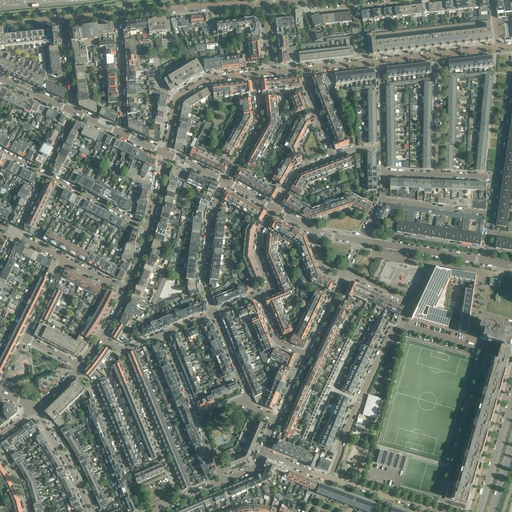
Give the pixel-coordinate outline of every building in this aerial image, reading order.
[(479,0),(480,8),(480,9),(489,8),(489,3),(488,3),(488,0),(479,0)] [(503,0),(495,0),(498,18),(506,17),(505,12),(503,0)] [(511,0),(503,0),(505,12),(511,11),(511,0)] [(295,11),(296,20),(296,24),(299,24),(298,22),(303,21),(303,19),(303,15),(302,15),(302,10),(301,10),(300,9),(298,9),(298,11),(297,11),(295,11)] [(208,14),(203,15),(203,23),(204,27),(211,26),(211,22),(210,15),(208,16),(208,14)] [(315,16),(311,18),(315,29),(322,26),(322,24),(319,17),(318,15),(317,15),(316,15),(315,15),(315,16)] [(322,16),(319,17),(322,24),(323,24),(323,25),(329,24),(328,15),(327,16),(326,15),(325,15),(324,16),(322,16)] [(194,16),(190,17),(191,20),(186,21),(189,28),(195,27),(194,16)] [(184,17),(179,18),(182,27),(183,27),(184,33),(189,31),(187,27),(184,17)] [(152,20),(148,20),(149,29),(149,34),(149,35),(152,35),(152,34),(159,33),(159,34),(160,34),(165,34),(165,33),(165,32),(169,32),(170,32),(169,22),(166,22),(165,18),(156,19),(152,19),(152,20)] [(174,18),(171,19),(170,19),(173,28),(174,32),(177,31),(178,34),(180,33),(174,18)] [(174,18),(180,33),(180,34),(182,33),(180,28),(182,27),(179,18),(174,18)] [(244,21),(245,29),(246,41),(248,41),(259,39),(259,34),(257,22),(254,22),(253,19),(244,20),(244,21)] [(244,21),(230,22),(231,31),(236,30),(236,33),(237,37),(241,36),(241,33),(241,30),(245,29),(244,21)] [(432,48),(435,48),(492,41),(491,32),(491,30),(490,21),(366,35),(364,35),(365,37),(365,41),(368,41),(369,49),(369,51),(370,55),(432,48)] [(216,23),(216,24),(217,32),(222,32),(223,41),(225,41),(225,38),(227,38),(227,34),(227,31),(231,31),(230,22),(216,23)] [(70,38),(69,38),(70,42),(71,41),(71,42),(71,43),(72,49),(71,49),(71,52),(72,52),(73,56),(72,57),(72,61),(73,61),(74,66),(84,64),(87,64),(86,50),(79,51),(79,49),(78,44),(75,43),(75,41),(78,41),(81,41),(80,41),(88,40),(94,40),(94,39),(98,38),(97,36),(114,34),(113,25),(111,24),(109,24),(109,23),(106,23),(106,25),(99,25),(99,24),(96,24),(96,26),(91,26),(91,25),(88,25),(88,27),(78,28),(77,26),(75,26),(75,28),(69,29),(70,38)] [(0,58),(1,58),(0,52),(0,49),(5,49),(6,53),(38,49),(38,48),(53,46),(61,46),(61,39),(60,29),(52,30),(52,31),(4,36),(3,31),(0,31),(0,58)] [(317,33),(312,35),(314,42),(326,38),(324,33),(318,35),(317,33)] [(135,39),(124,40),(125,52),(136,51),(140,50),(146,50),(146,44),(140,45),(139,41),(139,39),(135,39)] [(248,41),(249,55),(248,55),(248,58),(261,57),(261,53),(260,50),(259,42),(259,39),(248,41)] [(49,47),(50,58),(59,57),(57,47),(55,47),(49,47)] [(195,47),(189,49),(192,56),(198,55),(195,47)] [(184,58),(191,56),(189,50),(182,52),(184,58)] [(284,51),(279,52),(280,64),(291,63),(287,54),(287,53),(284,54),(284,51)] [(5,60),(0,60),(0,69),(46,91),(43,65),(39,64),(34,62),(34,63),(29,60),(29,61),(24,59),(23,59),(18,57),(18,58),(13,56),(8,54),(5,60)] [(236,54),(237,57),(238,68),(238,67),(245,66),(245,63),(246,63),(245,62),(245,56),(240,56),(240,54),(236,54)] [(261,61),(261,57),(248,58),(248,55),(247,55),(244,55),(245,56),(245,62),(246,63),(261,61)] [(204,62),(205,71),(206,72),(207,72),(208,71),(218,70),(219,70),(221,70),(222,70),(221,59),(220,59),(220,56),(209,57),(209,61),(205,61),(204,62)] [(59,57),(50,58),(51,68),(60,67),(59,57)] [(221,59),(222,70),(224,70),(224,69),(235,68),(236,69),(237,68),(238,68),(237,57),(220,59),(221,59)] [(197,60),(186,67),(193,79),(199,75),(204,72),(197,60)] [(84,64),(74,66),(75,75),(85,74),(84,64)] [(60,67),(51,68),(52,72),(52,73),(54,72),(54,75),(57,74),(57,77),(62,76),(61,67),(60,67)] [(186,67),(175,73),(182,85),(193,79),(186,67)] [(175,73),(164,80),(171,92),(182,85),(175,73)] [(85,74),(75,75),(76,85),(86,84),(85,74)] [(317,95),(318,95),(328,91),(326,86),(331,84),(327,74),(321,75),(317,77),(317,76),(316,76),(315,75),(312,76),(312,78),(316,89),(315,90),(317,95)] [(284,79),(283,79),(285,89),(289,89),(292,89),(292,88),(301,87),(301,82),(301,81),(302,80),(302,79),(301,78),(301,77),(300,77),(298,77),(286,79),(286,78),(284,78),(284,79)] [(262,91),(262,92),(263,97),(266,96),(266,91),(268,91),(285,89),(283,79),(281,79),(270,80),(268,80),(268,81),(265,81),(261,81),(261,82),(262,91)] [(49,83),(46,83),(46,91),(63,99),(65,95),(64,94),(66,90),(61,88),(61,89),(54,86),(55,85),(49,83)] [(229,85),(229,95),(246,94),(245,83),(244,83),(242,83),(231,85),(231,84),(229,85)] [(86,84),(76,85),(78,95),(77,95),(88,94),(88,93),(87,93),(86,84)] [(213,87),(212,87),(214,97),(229,95),(229,85),(228,85),(226,85),(215,87),(215,86),(213,86),(213,87)] [(207,89),(201,92),(205,98),(210,95),(207,89)] [(8,90),(3,100),(1,105),(2,106),(5,102),(8,104),(8,103),(13,92),(8,90)] [(323,110),(324,110),(333,107),(328,92),(328,91),(318,95),(317,96),(318,98),(319,98),(323,108),(322,108),(323,110)] [(13,92),(8,103),(6,108),(8,109),(10,105),(13,106),(14,105),(18,95),(13,92)] [(201,92),(196,95),(200,101),(205,98),(201,92)] [(153,100),(155,101),(159,101),(167,103),(167,101),(168,100),(168,99),(168,98),(166,97),(166,94),(161,93),(160,93),(159,96),(160,96),(160,97),(159,99),(153,98),(153,100)] [(300,96),(299,93),(296,94),(296,93),(294,94),(294,95),(292,96),(289,97),(296,113),(302,111),(302,110),(305,109),(305,108),(305,106),(304,106),(300,96)] [(88,94),(77,95),(78,102),(88,101),(88,100),(88,94)] [(18,95),(14,105),(13,106),(12,109),(17,111),(19,108),(24,97),(18,95)] [(196,95),(191,98),(195,104),(200,101),(196,95)] [(266,97),(265,98),(265,100),(266,100),(267,111),(266,111),(267,114),(277,113),(275,96),(266,97)] [(24,97),(19,108),(17,111),(21,113),(22,110),(24,111),(25,110),(29,100),(24,97)] [(191,98),(186,101),(190,107),(195,104),(191,98)] [(239,100),(241,117),(252,116),(251,113),(250,103),(250,102),(250,101),(250,100),(249,99),(248,99),(239,100)] [(29,100),(25,110),(30,113),(35,102),(29,100)] [(88,101),(78,102),(79,105),(79,106),(80,106),(86,109),(96,114),(97,112),(96,104),(95,103),(95,102),(92,100),(91,101),(91,102),(88,101),(88,100),(88,101)] [(183,104),(182,110),(189,111),(190,107),(186,101),(186,102),(184,103),(184,104),(183,104)] [(35,102),(30,113),(35,115),(36,113),(40,105),(35,102)] [(40,105),(36,113),(38,114),(36,120),(38,121),(41,115),(44,107),(40,105)] [(44,107),(41,115),(38,121),(40,122),(43,116),(45,117),(49,109),(44,107)] [(103,117),(107,109),(102,107),(98,115),(103,117)] [(340,123),(333,107),(324,110),(324,111),(323,111),(324,113),(325,113),(329,124),(328,124),(329,126),(330,127),(340,123)] [(49,109),(45,117),(47,118),(44,126),(46,126),(49,119),(53,111),(49,109)] [(108,120),(112,112),(107,109),(103,117),(108,120)] [(53,111),(49,119),(46,126),(48,128),(52,120),(54,121),(57,113),(53,111)] [(113,122),(117,114),(112,112),(108,120),(113,122)] [(57,113),(54,121),(56,122),(54,126),(56,127),(58,123),(62,115),(57,113)] [(266,126),(265,129),(273,134),(273,133),(273,134),(278,124),(280,124),(280,122),(278,122),(277,113),(267,114),(268,117),(269,122),(267,127),(266,126)] [(304,115),(302,117),(302,118),(310,122),(310,123),(313,122),(312,118),(311,118),(309,113),(306,114),(304,115)] [(62,115),(58,123),(56,127),(54,131),(59,133),(60,129),(58,128),(60,124),(63,125),(66,117),(62,115)] [(241,117),(235,129),(243,134),(244,134),(245,132),(250,122),(251,122),(252,120),(251,120),(252,119),(252,116),(241,117)] [(298,120),(292,132),(301,137),(305,130),(306,128),(307,124),(308,124),(308,125),(310,124),(310,123),(310,122),(302,118),(302,117),(300,116),(299,117),(298,117),(296,120),(298,120)] [(76,121),(72,129),(77,132),(78,128),(80,123),(76,121)] [(212,123),(206,123),(198,139),(203,142),(212,123)] [(334,140),(335,142),(346,138),(345,138),(340,123),(330,127),(329,127),(330,129),(331,129),(335,139),(334,140)] [(83,131),(82,133),(84,134),(83,137),(85,138),(87,135),(90,128),(86,126),(83,131)] [(288,126),(287,126),(283,127),(276,141),(277,142),(285,128),(287,129),(288,126)] [(90,128),(87,135),(83,143),(85,143),(87,138),(88,139),(89,136),(91,137),(94,130),(90,128)] [(43,131),(48,134),(56,138),(59,133),(50,129),(49,132),(44,130),(43,131)] [(72,129),(69,134),(76,137),(79,139),(80,137),(77,135),(78,134),(78,133),(77,133),(77,132),(72,129)] [(235,129),(226,144),(235,149),(235,148),(236,149),(237,147),(237,146),(242,137),(244,135),(243,135),(243,134),(235,129)] [(257,143),(265,148),(272,137),(271,137),(273,134),(265,129),(264,129),(263,131),(264,131),(258,141),(257,143)] [(94,130),(91,137),(94,138),(93,139),(91,142),(94,143),(96,140),(99,132),(94,130)] [(47,136),(46,138),(46,139),(47,139),(54,143),(56,138),(48,134),(43,131),(42,133),(47,136)] [(99,132),(96,140),(98,141),(94,149),(96,151),(100,142),(104,134),(99,132)] [(301,137),(292,132),(284,147),(291,151),(292,153),(296,152),(296,151),(297,151),(296,149),(295,149),(295,148),(297,145),(299,143),(298,143),(300,139),(302,137),(301,137)] [(7,136),(2,146),(6,148),(13,135),(11,134),(10,137),(7,136)] [(104,134),(100,142),(96,151),(98,152),(102,143),(104,144),(108,136),(104,134)] [(13,135),(6,148),(10,150),(14,143),(12,142),(15,137),(13,135)] [(108,136),(104,144),(103,148),(107,150),(109,146),(112,138),(108,136)] [(109,146),(107,150),(106,151),(109,152),(111,147),(113,148),(117,140),(112,138),(109,146)] [(335,150),(348,145),(348,144),(347,141),(346,138),(335,142),(332,143),(335,150)] [(14,143),(10,150),(14,152),(18,145),(21,140),(19,139),(17,142),(15,141),(14,143)] [(44,144),(52,147),(54,143),(47,139),(44,144)] [(67,139),(65,143),(72,147),(73,144),(79,147),(80,145),(74,142),(67,139)] [(183,151),(179,151),(189,155),(193,148),(197,140),(194,139),(190,147),(189,147),(186,146),(185,146),(184,150),(183,150),(183,151)] [(18,145),(14,152),(18,154),(23,145),(21,144),(23,141),(21,140),(18,145)] [(117,140),(113,148),(115,149),(113,153),(113,154),(115,155),(115,153),(117,150),(121,142),(117,140)] [(26,149),(22,157),(26,159),(30,151),(28,150),(32,143),(30,142),(27,147),(26,149)] [(122,152),(125,144),(121,142),(117,150),(114,156),(116,157),(120,151),(122,152)] [(65,143),(62,148),(70,152),(76,154),(77,153),(71,150),(72,147),(65,143)] [(235,149),(226,144),(225,143),(223,147),(221,151),(224,153),(224,152),(230,156),(233,152),(234,149),(235,149)] [(249,155),(248,157),(249,157),(248,158),(249,159),(257,163),(262,154),(264,151),(265,148),(257,143),(257,144),(256,144),(255,146),(250,155),(249,155)] [(43,153),(42,155),(47,158),(52,147),(44,144),(40,152),(43,153)] [(130,146),(125,144),(122,152),(120,156),(122,157),(120,161),(122,162),(126,154),(130,146)] [(23,145),(18,154),(22,157),(26,149),(27,147),(23,145)] [(30,151),(26,159),(30,161),(34,153),(36,150),(37,147),(35,146),(32,152),(30,151)] [(130,146),(126,154),(123,161),(125,161),(128,155),(130,156),(134,148),(130,146)] [(193,147),(189,155),(195,158),(199,150),(193,147)] [(62,148),(60,153),(67,157),(69,154),(73,156),(74,154),(70,152),(62,148)] [(134,148),(130,156),(129,160),(131,160),(128,166),(130,167),(131,165),(138,150),(134,148)] [(199,149),(199,150),(195,158),(196,159),(195,159),(197,160),(198,160),(208,164),(207,165),(209,165),(210,165),(214,156),(199,149)] [(140,151),(138,150),(131,165),(134,167),(137,160),(140,161),(143,152),(141,151),(140,151)] [(143,152),(140,161),(139,163),(144,165),(145,163),(146,161),(149,155),(148,155),(148,154),(146,153),(146,154),(143,152)] [(282,161),(280,165),(289,170),(292,166),(293,166),(294,166),(301,164),(300,162),(302,161),(301,158),(300,158),(298,153),(299,153),(299,152),(297,153),(296,152),(292,153),(292,155),(288,157),(284,159),(283,162),(282,161)] [(60,153),(58,157),(65,161),(69,163),(70,161),(66,159),(67,157),(60,153)] [(38,156),(34,163),(41,166),(43,166),(43,165),(47,158),(42,155),(41,157),(38,156)] [(149,155),(146,161),(145,163),(141,172),(146,175),(147,171),(149,167),(155,168),(157,159),(156,158),(155,157),(154,157),(149,155)] [(335,162),(334,162),(338,171),(338,172),(354,166),(350,157),(350,156),(349,155),(347,156),(347,157),(337,161),(337,160),(334,161),(335,162)] [(214,156),(210,165),(211,165),(210,166),(213,167),(213,166),(223,171),(222,171),(225,172),(226,171),(227,168),(228,168),(232,159),(227,156),(224,161),(214,156)] [(58,157),(56,162),(63,166),(64,164),(68,165),(69,163),(65,161),(58,157)] [(249,159),(246,165),(252,168),(252,169),(254,171),(255,170),(257,166),(256,166),(258,163),(257,163),(249,159)] [(6,160),(2,168),(0,172),(2,173),(4,169),(6,170),(11,162),(6,160)] [(319,168),(318,168),(322,177),(322,178),(338,172),(338,171),(334,162),(334,161),(331,162),(332,163),(321,167),(321,166),(319,167),(319,168)] [(11,162),(6,170),(8,171),(5,179),(7,180),(11,173),(15,164),(11,162)] [(56,162),(53,167),(65,173),(66,171),(62,168),(63,166),(56,162)] [(15,164),(11,173),(7,180),(9,181),(13,174),(15,175),(19,167),(15,164)] [(236,177),(235,178),(237,179),(238,178),(247,184),(249,185),(255,176),(245,171),(247,168),(242,165),(240,168),(239,168),(237,173),(235,176),(235,177),(236,177)] [(274,176),(272,180),(281,185),(281,184),(282,185),(283,183),(283,182),(285,178),(285,179),(286,177),(288,173),(290,171),(289,171),(289,170),(280,165),(274,175),(274,176)] [(169,175),(170,175),(177,178),(181,169),(173,166),(169,175)] [(19,167),(15,175),(17,177),(16,181),(17,181),(20,177),(24,169),(19,167)] [(53,167),(51,171),(52,172),(58,175),(60,173),(63,175),(64,172),(53,167)] [(130,167),(127,174),(126,177),(133,180),(132,182),(151,185),(152,185),(154,174),(147,171),(146,175),(141,172),(130,167)] [(77,175),(73,183),(77,185),(83,174),(83,173),(81,172),(83,169),(81,168),(80,170),(77,175)] [(303,174),(306,183),(307,183),(308,184),(317,180),(322,178),(322,177),(318,168),(316,168),(316,169),(305,173),(305,172),(303,173),(303,174)] [(24,169),(20,177),(17,182),(20,183),(20,181),(22,178),(24,179),(28,171),(24,169)] [(70,179),(69,181),(73,183),(77,175),(80,170),(78,169),(77,170),(74,169),(71,176),(69,179),(70,179)] [(181,169),(177,178),(178,179),(184,182),(186,183),(187,182),(190,175),(190,174),(181,169)] [(85,180),(81,187),(86,190),(90,182),(88,181),(93,171),(91,170),(88,174),(85,180)] [(511,171),(505,170),(503,184),(511,185),(511,171)] [(28,171),(24,179),(29,182),(33,174),(28,171)] [(83,174),(77,185),(81,187),(85,180),(88,174),(86,173),(85,176),(83,174)] [(33,174),(29,182),(34,184),(37,177),(37,175),(36,176),(33,174)] [(190,175),(187,182),(186,183),(196,187),(197,186),(201,178),(190,174),(190,175)] [(295,181),(290,190),(300,196),(306,186),(308,184),(307,183),(306,183),(303,174),(302,174),(300,174),(300,175),(299,175),(299,176),(298,176),(297,178),(298,178),(296,181),(295,181)] [(169,178),(168,181),(177,184),(178,179),(177,178),(170,175),(169,178)] [(94,184),(90,192),(94,194),(98,186),(100,183),(98,182),(101,177),(98,176),(94,184)] [(255,176),(249,185),(250,185),(250,186),(252,187),(261,192),(263,194),(264,193),(269,184),(255,176)] [(90,182),(86,190),(90,192),(94,184),(96,180),(97,178),(95,177),(92,183),(90,182)] [(201,178),(197,186),(196,187),(206,192),(207,191),(211,183),(201,178)] [(281,185),(272,180),(271,182),(276,185),(274,187),(269,184),(264,193),(264,194),(266,195),(270,197),(269,197),(272,199),(272,198),(273,199),(278,190),(281,185)] [(57,185),(47,181),(46,181),(44,185),(55,190),(57,185)] [(98,186),(94,194),(98,196),(102,188),(104,184),(101,182),(100,183),(98,186)] [(12,189),(21,194),(27,197),(29,193),(23,190),(21,189),(20,191),(13,188),(15,185),(11,183),(10,185),(9,187),(12,189)] [(21,189),(23,190),(29,193),(31,189),(25,185),(19,183),(18,185),(23,187),(21,189)] [(211,183),(207,191),(205,197),(211,199),(213,194),(217,186),(211,183)] [(473,183),(473,191),(472,208),(479,209),(480,191),(480,183),(473,183)] [(487,183),(480,183),(480,191),(479,209),(486,210),(486,199),(487,192),(488,192),(488,186),(487,186),(487,183)] [(102,188),(98,196),(102,198),(106,192),(108,187),(107,186),(105,185),(106,184),(104,184),(102,188)] [(110,194),(107,201),(111,203),(114,195),(113,194),(118,186),(115,184),(112,189),(110,194)] [(511,185),(503,184),(501,198),(511,199),(511,190),(511,185)] [(55,190),(44,185),(42,189),(52,194),(55,190)] [(106,192),(102,198),(107,201),(110,194),(112,189),(108,187),(106,192)] [(114,195),(111,203),(115,205),(119,197),(123,188),(121,187),(117,196),(114,195)] [(119,197),(115,205),(119,207),(123,200),(124,197),(122,196),(126,190),(123,188),(119,197)] [(18,195),(17,197),(21,199),(25,201),(27,197),(21,194),(11,189),(10,191),(18,195)] [(52,194),(42,189),(40,194),(50,199),(52,194)] [(60,198),(63,199),(60,205),(62,206),(65,200),(69,192),(64,190),(60,198)] [(6,191),(4,195),(4,196),(13,201),(15,196),(7,192),(6,191)] [(223,200),(222,200),(225,202),(236,208),(241,199),(242,198),(240,198),(230,192),(228,191),(227,191),(224,195),(225,195),(224,195),(225,196),(222,200),(223,200)] [(285,206),(287,207),(292,198),(291,197),(293,195),(292,194),(293,193),(290,191),(289,193),(282,204),(283,204),(282,205),(285,206)] [(69,192),(65,200),(62,206),(64,207),(67,201),(69,202),(73,194),(69,192)] [(123,200),(119,207),(124,210),(124,209),(127,201),(131,194),(129,193),(127,197),(126,196),(125,197),(124,197),(123,200)] [(50,199),(40,194),(38,198),(48,203),(50,199)] [(73,194),(69,202),(71,203),(71,204),(68,209),(70,210),(73,204),(77,197),(73,194)] [(350,196),(335,201),(338,211),(339,211),(341,210),(352,206),(356,197),(353,195),(352,197),(350,196)] [(15,196),(13,201),(16,202),(17,202),(19,203),(18,205),(22,208),(25,201),(21,199),(17,197),(15,196)] [(77,197),(73,204),(70,211),(72,212),(75,205),(78,206),(82,199),(77,197)] [(356,197),(352,206),(353,206),(353,207),(355,208),(355,207),(365,212),(367,214),(372,204),(370,203),(356,197)] [(48,203),(38,198),(36,203),(46,207),(48,203)] [(292,198),(287,207),(288,207),(288,208),(290,209),(290,208),(294,210),(293,211),(295,212),(296,212),(299,214),(301,215),(302,215),(302,216),(307,206),(307,205),(303,203),(302,203),(292,198)] [(501,198),(499,212),(509,213),(511,199),(501,198)] [(82,199),(78,206),(79,207),(76,214),(78,215),(82,209),(86,201),(82,199)] [(199,205),(207,209),(207,208),(209,204),(207,203),(204,201),(201,199),(199,205)] [(241,199),(236,208),(251,216),(256,207),(254,205),(253,206),(244,200),(242,199),(241,199)] [(86,201),(82,209),(78,215),(80,216),(84,210),(86,211),(90,203),(86,201)] [(124,209),(126,210),(126,211),(128,212),(128,211),(129,212),(129,211),(130,209),(131,206),(132,207),(133,204),(128,201),(127,201),(124,209)] [(335,201),(319,206),(322,216),(323,216),(325,216),(325,215),(336,212),(338,211),(335,201)] [(36,203),(34,207),(44,212),(46,207),(36,203)] [(90,203),(86,211),(88,212),(84,219),(86,221),(90,213),(94,205),(90,203)] [(5,210),(1,218),(5,220),(9,212),(11,208),(13,205),(11,204),(7,211),(5,210)] [(387,204),(385,208),(391,210),(390,211),(400,212),(401,205),(387,204)] [(94,205),(90,213),(86,221),(85,223),(87,224),(92,214),(94,215),(98,208),(94,205)] [(401,205),(400,212),(399,222),(413,224),(415,212),(424,213),(443,216),(442,222),(448,222),(449,217),(456,218),(456,220),(466,222),(466,219),(477,221),(476,231),(475,234),(482,235),(485,217),(401,205)] [(13,214),(9,222),(13,224),(14,223),(18,216),(19,213),(22,208),(18,206),(15,210),(13,214)] [(307,206),(302,216),(307,218),(309,219),(310,219),(311,220),(320,217),(320,218),(322,217),(322,216),(319,206),(312,209),(307,206)] [(34,207),(31,211),(42,216),(44,212),(34,207)] [(256,207),(251,216),(254,219),(255,219),(252,224),(257,227),(260,222),(265,213),(264,212),(262,210),(262,211),(261,210),(260,209),(259,209),(258,209),(259,208),(257,207),(256,208),(256,207)] [(383,207),(377,219),(385,222),(390,211),(391,210),(385,208),(383,207)] [(9,212),(5,220),(9,222),(13,214),(11,213),(13,209),(11,208),(9,212)] [(98,208),(94,215),(96,216),(93,223),(95,224),(98,217),(102,210),(98,208)] [(106,212),(102,210),(98,217),(95,224),(97,225),(100,218),(102,220),(106,212)] [(136,211),(135,216),(141,217),(140,218),(143,219),(144,217),(145,216),(145,215),(145,214),(145,212),(137,210),(136,211)] [(31,211),(29,216),(39,221),(42,216),(31,211)] [(218,213),(217,218),(225,219),(226,216),(225,216),(225,211),(221,211),(221,213),(220,213),(218,213)] [(106,212),(102,220),(103,220),(103,219),(105,220),(101,227),(103,228),(111,214),(106,212)] [(509,213),(499,212),(497,226),(507,227),(509,213)] [(161,216),(160,218),(168,220),(172,221),(173,219),(169,218),(170,215),(161,213),(160,216),(161,216)] [(115,216),(111,214),(107,221),(103,229),(105,230),(107,226),(109,227),(111,224),(115,216)] [(29,216),(27,220),(37,225),(39,221),(29,216)] [(115,216),(111,224),(109,227),(111,228),(110,232),(111,233),(115,226),(119,218),(115,216)] [(119,218),(115,226),(113,230),(115,231),(117,227),(119,228),(119,229),(123,221),(119,218)] [(274,218),(269,227),(267,229),(269,230),(271,231),(273,229),(273,230),(274,230),(279,221),(277,219),(275,218),(274,218)] [(388,219),(387,223),(387,227),(398,229),(399,223),(397,222),(397,221),(388,219)] [(27,220),(25,225),(35,230),(37,225),(27,220)] [(279,221),(274,230),(289,238),(294,229),(293,229),(293,228),(291,227),(288,225),(286,224),(282,222),(280,220),(280,221),(279,221)] [(413,224),(411,234),(418,235),(418,236),(421,236),(425,236),(427,226),(420,225),(421,220),(418,220),(417,225),(413,224)] [(123,221),(119,229),(124,231),(126,229),(125,228),(127,226),(128,225),(128,224),(127,223),(126,222),(125,223),(123,221)] [(398,229),(397,232),(404,233),(407,234),(407,233),(411,234),(413,224),(399,222),(399,223),(398,229)] [(157,229),(166,232),(167,226),(159,223),(158,226),(157,227),(157,228),(157,229)] [(243,229),(245,230),(254,233),(257,228),(256,227),(249,223),(247,226),(246,225),(243,229)] [(25,225),(23,228),(24,230),(34,235),(36,230),(35,230),(25,225)] [(427,226),(425,236),(432,238),(434,238),(439,239),(441,228),(440,228),(440,226),(436,225),(436,228),(427,226)] [(441,228),(439,239),(446,240),(448,241),(448,240),(453,241),(455,231),(455,228),(448,226),(448,230),(441,228)] [(289,238),(293,240),(293,241),(298,244),(299,248),(298,248),(299,248),(300,248),(308,245),(308,244),(308,243),(307,243),(304,236),(301,234),(301,233),(299,232),(299,231),(294,228),(294,229),(289,238)] [(455,231),(453,241),(460,242),(462,243),(462,242),(467,243),(469,230),(455,228),(455,231)] [(156,234),(164,237),(166,232),(157,229),(156,232),(155,233),(156,234)] [(245,230),(244,238),(253,239),(254,233),(245,230)] [(469,230),(467,243),(473,244),(473,245),(476,245),(481,246),(482,236),(482,235),(475,234),(476,231),(469,230)] [(48,242),(52,234),(47,231),(43,240),(48,242)] [(265,250),(265,252),(272,253),(276,252),(277,243),(278,237),(273,236),(271,236),(273,233),(270,232),(268,236),(267,236),(267,237),(266,239),(267,239),(266,250),(265,250)] [(52,245),(57,236),(52,234),(48,242),(52,245)] [(154,240),(163,243),(164,243),(165,237),(164,237),(156,234),(155,237),(154,238),(154,239),(154,240)] [(57,247),(62,239),(57,236),(52,245),(57,247)] [(511,246),(511,240),(498,238),(496,248),(503,249),(503,250),(506,250),(511,251),(511,246)] [(62,250),(66,241),(62,239),(57,247),(62,250)] [(153,240),(151,249),(159,253),(160,252),(160,253),(163,243),(154,240),(153,240)] [(66,241),(62,250),(67,252),(71,244),(66,241)] [(11,254),(8,260),(12,262),(14,260),(15,256),(17,253),(21,245),(17,243),(16,244),(13,250),(11,254)] [(71,244),(67,252),(72,255),(76,246),(71,244)] [(15,256),(20,259),(20,257),(22,255),(25,248),(21,245),(17,253),(15,256)] [(299,248),(298,248),(304,265),(314,261),(314,260),(313,258),(309,248),(310,248),(309,246),(308,246),(308,245),(300,248),(299,248)] [(76,246),(72,255),(77,257),(81,249),(76,246)] [(22,255),(20,257),(25,259),(26,257),(30,250),(25,248),(22,255)] [(86,251),(81,249),(77,257),(81,260),(86,251)] [(150,252),(150,254),(158,258),(159,253),(151,249),(150,252)] [(30,250),(26,257),(28,259),(26,262),(29,263),(31,260),(34,252),(30,250)] [(243,250),(242,258),(251,257),(252,251),(243,250)] [(91,254),(86,251),(81,260),(86,262),(91,254)] [(31,260),(29,263),(30,264),(31,265),(33,261),(35,262),(39,255),(34,252),(31,260)] [(265,252),(266,253),(265,254),(266,256),(267,259),(267,258),(271,269),(272,271),(282,267),(276,253),(276,252),(272,253),(265,252)] [(123,254),(122,258),(130,261),(130,260),(131,260),(131,259),(131,258),(132,256),(124,253),(123,254)] [(91,254),(86,262),(91,265),(96,257),(96,255),(94,254),(93,255),(91,254)] [(148,256),(147,259),(156,263),(158,258),(150,254),(149,256),(148,256)] [(39,255),(35,262),(37,263),(35,267),(38,268),(39,265),(39,264),(40,264),(43,257),(40,255),(39,255)] [(96,257),(91,265),(96,268),(101,259),(103,256),(100,255),(99,257),(96,255),(96,257)] [(39,265),(38,268),(40,269),(42,265),(44,267),(46,262),(47,261),(48,259),(43,257),(40,264),(39,264),(39,265)] [(251,257),(242,258),(246,265),(254,262),(251,257)] [(44,267),(42,270),(43,271),(45,271),(46,272),(45,274),(43,277),(43,278),(44,279),(45,275),(46,273),(51,265),(52,262),(48,260),(48,259),(47,261),(46,262),(44,267)] [(101,259),(96,268),(102,270),(107,260),(106,260),(106,262),(101,259)] [(147,259),(145,265),(154,269),(158,270),(160,268),(157,266),(158,264),(156,263),(147,259)] [(8,260),(5,264),(13,268),(19,271),(20,272),(21,270),(14,266),(15,263),(12,262),(8,260)] [(107,260),(102,270),(107,273),(111,265),(107,262),(108,261),(107,260)] [(314,261),(304,265),(310,280),(311,281),(311,282),(314,284),(319,275),(315,264),(315,263),(315,261),(314,261)] [(45,275),(44,279),(48,281),(51,275),(56,265),(56,264),(52,262),(51,265),(46,273),(45,275)] [(254,262),(246,265),(248,271),(256,267),(254,262)] [(5,264),(3,269),(11,272),(12,270),(18,273),(19,271),(13,268),(5,264)] [(111,265),(107,273),(112,276),(116,267),(116,266),(112,264),(111,265)] [(145,265),(143,270),(152,274),(154,275),(155,273),(152,272),(154,268),(154,269),(145,265)] [(116,267),(112,276),(117,278),(121,270),(116,267)] [(256,267),(248,271),(250,276),(258,273),(256,267)] [(282,267),(272,271),(273,272),(272,272),(273,274),(274,274),(278,284),(277,284),(278,286),(279,286),(289,282),(282,267)] [(70,271),(66,268),(61,278),(65,280),(70,271)] [(1,273),(9,277),(19,282),(21,278),(19,277),(17,276),(16,278),(10,275),(11,272),(3,269),(1,273)] [(452,272),(436,269),(422,300),(413,319),(448,329),(452,314),(436,310),(450,281),(451,280),(452,272)] [(121,270),(117,278),(121,280),(123,280),(126,273),(121,270)] [(143,270),(141,275),(150,279),(152,274),(143,270)] [(74,273),(70,271),(65,280),(70,283),(74,273)] [(1,273),(0,275),(0,278),(6,281),(8,279),(18,284),(19,282),(9,277),(1,273)] [(79,275),(74,273),(70,283),(74,285),(79,275)] [(258,273),(250,276),(252,281),(252,280),(253,281),(260,278),(258,273)] [(319,275),(314,284),(324,289),(324,288),(330,291),(334,282),(333,282),(334,281),(332,280),(331,281),(322,276),(322,275),(320,274),(319,275)] [(79,275),(74,285),(79,287),(83,278),(79,275)] [(141,275),(139,280),(147,284),(149,284),(151,279),(150,279),(141,275)] [(35,277),(34,280),(38,282),(40,282),(46,285),(48,281),(44,279),(43,278),(42,278),(40,277),(40,278),(39,279),(35,277)] [(154,305),(156,304),(167,279),(163,277),(152,302),(154,305)] [(83,278),(79,287),(83,289),(88,280),(83,278)] [(491,278),(490,286),(500,287),(501,280),(491,278)] [(186,279),(186,280),(188,280),(187,288),(188,292),(197,288),(197,285),(197,281),(195,280),(188,280),(186,279)] [(34,280),(33,281),(35,283),(37,284),(36,286),(40,288),(44,290),(46,285),(40,282),(38,282),(34,280)] [(88,280),(83,289),(87,292),(92,282),(88,280)] [(139,280),(137,285),(145,289),(147,284),(139,280)] [(220,281),(219,281),(210,280),(209,285),(212,285),(212,286),(212,288),(216,288),(216,287),(218,287),(218,284),(218,283),(220,283),(220,281)] [(87,292),(92,294),(97,285),(92,282),(87,292)] [(289,282),(279,286),(279,287),(280,289),(281,293),(282,294),(291,290),(288,283),(289,283),(289,282)] [(347,291),(345,295),(349,297),(347,301),(349,302),(351,298),(353,294),(355,289),(357,285),(351,282),(349,286),(349,287),(347,291)] [(410,283),(408,288),(418,293),(421,288),(410,283)] [(58,285),(56,289),(63,293),(73,298),(76,294),(60,286),(58,285)] [(101,287),(97,285),(92,294),(96,296),(101,287)] [(137,285),(135,290),(146,295),(147,293),(146,292),(147,290),(145,289),(137,285)] [(237,287),(237,288),(240,296),(241,296),(242,296),(243,295),(245,294),(244,293),(245,293),(243,287),(242,287),(242,286),(242,285),(237,287)] [(351,298),(352,298),(353,296),(366,302),(367,300),(371,292),(370,292),(368,291),(359,287),(360,287),(358,286),(357,286),(357,285),(355,289),(353,294),(351,298)] [(33,291),(34,291),(41,295),(44,290),(36,286),(35,289),(34,288),(33,290),(33,291)] [(197,288),(188,292),(190,296),(191,296),(191,297),(195,295),(196,295),(199,293),(197,288)] [(237,288),(232,290),(236,298),(238,297),(240,297),(240,296),(237,288)] [(56,289),(53,294),(60,298),(62,298),(63,296),(61,296),(63,293),(56,289)] [(116,295),(115,294),(108,291),(107,290),(105,295),(114,300),(116,295)] [(135,290),(133,294),(140,298),(141,296),(146,297),(146,295),(135,290)] [(232,290),(227,292),(231,300),(232,300),(233,300),(233,299),(236,298),(232,290)] [(281,293),(276,295),(278,300),(279,299),(279,300),(293,294),(291,290),(282,294),(281,293)] [(316,290),(308,306),(317,310),(318,310),(319,308),(323,298),(324,298),(325,296),(324,296),(325,295),(324,295),(324,294),(316,290)] [(32,293),(31,295),(39,299),(41,295),(34,291),(33,291),(32,293)] [(227,292),(222,294),(226,302),(228,301),(229,301),(230,301),(230,300),(231,300),(227,292)] [(366,302),(365,303),(367,304),(370,305),(371,304),(372,302),(375,295),(373,293),(371,292),(367,300),(366,302)] [(53,294),(51,299),(58,303),(59,300),(60,301),(62,298),(60,298),(53,294)] [(133,294),(131,299),(138,302),(144,305),(145,303),(142,302),(143,299),(140,298),(133,294)] [(201,302),(198,303),(201,312),(207,310),(200,294),(197,295),(199,299),(200,299),(201,302)] [(214,294),(212,295),(216,306),(221,304),(218,296),(217,296),(215,297),(214,295),(214,294)] [(222,294),(218,296),(221,304),(222,304),(223,303),(224,303),(226,302),(222,294)] [(28,299),(29,300),(37,304),(39,299),(31,295),(30,298),(29,297),(28,299)] [(111,304),(114,300),(105,295),(102,300),(111,304)] [(375,295),(372,302),(375,304),(373,307),(375,308),(380,296),(379,296),(378,295),(378,296),(375,295)] [(264,298),(267,305),(270,304),(270,303),(272,302),(270,297),(269,298),(268,297),(267,296),(265,297),(264,298)] [(380,296),(375,308),(376,308),(379,310),(380,308),(385,299),(382,298),(382,297),(381,297),(380,296)] [(25,304),(27,304),(35,308),(37,304),(29,300),(27,299),(25,298),(24,300),(26,301),(25,304)] [(51,299),(48,304),(57,308),(58,306),(57,305),(58,303),(51,299)] [(131,299),(129,303),(136,307),(139,308),(140,306),(141,306),(148,309),(148,307),(142,304),(138,302),(131,299)] [(270,303),(270,304),(270,307),(271,306),(275,316),(274,317),(275,319),(276,319),(286,315),(279,300),(279,299),(278,300),(272,302),(270,303)] [(380,308),(379,310),(384,312),(389,301),(388,300),(387,300),(385,299),(380,308)] [(109,309),(111,304),(102,300),(100,304),(109,309)] [(246,305),(249,314),(250,315),(254,313),(255,315),(256,317),(261,316),(255,301),(246,305)] [(340,306),(337,311),(347,316),(350,309),(352,310),(353,309),(359,312),(360,309),(352,305),(347,303),(346,302),(346,303),(343,301),(340,306)] [(389,301),(384,312),(385,312),(387,309),(390,311),(394,303),(391,302),(392,302),(391,301),(389,301)] [(129,303),(127,308),(135,312),(134,314),(139,316),(141,312),(137,311),(139,308),(136,307),(129,303)] [(198,304),(193,306),(197,314),(199,313),(201,313),(201,312),(198,303),(198,304)] [(394,303),(390,311),(393,312),(392,315),(393,316),(399,305),(397,304),(396,304),(394,303)] [(20,307),(25,309),(33,313),(35,308),(27,304),(25,308),(23,307),(24,306),(21,305),(20,307)] [(48,304),(46,309),(53,313),(55,310),(56,310),(57,308),(48,304)] [(106,314),(109,309),(100,304),(97,309),(106,314)] [(188,306),(189,308),(192,316),(193,316),(194,315),(195,315),(197,314),(193,306),(192,304),(188,306)] [(241,307),(244,316),(249,314),(246,305),(243,306),(241,307)] [(399,305),(393,316),(395,317),(395,316),(398,317),(403,308),(401,306),(399,305)] [(303,316),(301,321),(310,325),(311,325),(312,323),(311,323),(316,313),(317,313),(318,311),(317,311),(317,310),(308,306),(304,314),(300,312),(300,310),(298,310),(297,316),(300,316),(300,315),(303,316)] [(23,312),(22,314),(30,318),(33,313),(25,309),(20,307),(19,309),(22,310),(21,311),(23,312)] [(238,308),(236,310),(236,311),(238,316),(239,316),(239,318),(244,316),(241,307),(240,308),(240,307),(238,308)] [(127,308),(124,313),(132,318),(137,321),(138,318),(142,320),(143,318),(139,316),(134,314),(135,312),(127,308)] [(189,308),(184,310),(187,318),(189,317),(190,317),(191,317),(191,316),(192,316),(189,308)] [(46,309),(43,314),(51,318),(52,318),(53,316),(52,315),(53,313),(46,309)] [(106,314),(97,309),(95,313),(104,318),(106,314)] [(168,312),(170,316),(173,324),(174,324),(175,323),(178,322),(174,314),(173,310),(168,312)] [(184,310),(179,312),(182,320),(183,320),(185,319),(187,318),(184,310)] [(330,325),(330,326),(339,330),(346,316),(347,316),(337,311),(336,313),(331,323),(330,325)] [(179,312),(174,314),(178,322),(180,321),(182,321),(182,320),(179,312)] [(222,320),(222,321),(231,317),(229,313),(229,312),(220,316),(221,318),(221,319),(222,320)] [(104,318),(95,313),(92,317),(101,323),(104,318)] [(124,313),(121,318),(130,323),(132,324),(134,322),(131,320),(132,318),(124,313)] [(19,318),(20,318),(28,322),(30,318),(22,314),(21,316),(20,316),(19,318)] [(43,314),(41,319),(48,322),(50,320),(54,322),(55,320),(51,318),(43,314)] [(286,315),(276,319),(276,320),(277,322),(281,332),(282,334),(283,335),(291,331),(291,332),(292,330),(290,325),(286,315)] [(170,316),(165,318),(168,326),(170,325),(171,325),(172,325),(172,324),(173,324),(170,316)] [(251,320),(257,336),(267,332),(267,331),(266,329),(261,319),(262,319),(261,317),(260,317),(260,316),(261,316),(251,319),(251,320)] [(373,318),(373,320),(384,325),(385,322),(385,323),(386,321),(375,316),(374,318),(373,318)] [(101,323),(92,317),(90,322),(98,327),(101,323)] [(231,317),(222,321),(223,321),(222,322),(223,323),(224,325),(233,322),(231,317)] [(19,321),(18,323),(26,327),(28,322),(20,318),(19,318),(18,321),(19,321)] [(119,322),(126,326),(127,327),(130,323),(121,318),(119,322)] [(165,318),(160,320),(163,328),(164,328),(165,327),(166,327),(168,326),(165,318)] [(202,323),(202,324),(203,325),(202,325),(204,328),(213,325),(212,325),(210,320),(202,323)] [(384,325),(373,320),(371,322),(375,324),(374,326),(382,330),(383,329),(383,328),(383,327),(384,325)] [(155,321),(150,323),(154,332),(156,331),(159,330),(155,321)] [(294,335),(303,340),(304,340),(305,338),(304,337),(309,328),(310,328),(311,326),(310,325),(301,321),(294,335)] [(81,349),(79,348),(80,345),(84,347),(86,344),(87,344),(88,342),(79,336),(78,337),(76,341),(40,322),(39,324),(40,324),(37,329),(34,336),(38,338),(41,339),(42,338),(44,340),(44,341),(51,344),(55,346),(55,345),(58,346),(57,347),(65,351),(68,353),(68,352),(71,353),(71,354),(75,356),(77,352),(77,351),(79,352),(81,349)] [(98,327),(90,322),(87,326),(95,332),(98,327)] [(119,322),(116,327),(123,331),(125,327),(127,328),(126,329),(129,331),(130,329),(126,326),(119,322)] [(233,322),(224,325),(225,328),(226,330),(235,326),(233,322)] [(496,327),(484,324),(482,331),(483,332),(481,339),(492,342),(491,343),(501,346),(501,344),(511,348),(511,347),(511,331),(506,330),(507,325),(504,324),(504,325),(500,324),(500,323),(497,322),(496,327)] [(15,327),(15,328),(23,332),(26,327),(18,323),(16,326),(16,325),(15,327)] [(150,323),(145,325),(148,333),(149,334),(151,333),(153,332),(154,332),(150,323)] [(135,331),(135,332),(137,338),(143,336),(140,328),(139,325),(137,329),(136,329),(135,331)] [(140,327),(140,328),(143,336),(149,334),(148,333),(145,325),(140,327)] [(213,325),(204,328),(206,333),(214,330),(214,329),(214,327),(213,327),(212,325),(213,325)] [(370,325),(368,329),(379,335),(381,332),(382,331),(382,330),(374,326),(374,327),(370,325)] [(95,332),(87,326),(84,330),(92,336),(95,332)] [(235,326),(226,330),(226,331),(227,333),(228,335),(237,331),(235,326)] [(323,340),(323,341),(332,345),(335,340),(339,330),(330,326),(329,326),(328,328),(329,328),(324,338),(323,340)] [(460,326),(459,332),(467,334),(468,334),(469,327),(460,326)] [(14,330),(13,332),(21,336),(23,332),(15,328),(15,327),(14,330)] [(116,327),(113,332),(120,336),(124,338),(128,340),(129,338),(125,336),(121,334),(121,333),(123,331),(116,327)] [(196,327),(195,327),(193,328),(192,327),(191,328),(190,328),(190,329),(193,337),(197,336),(199,335),(198,333),(196,327)] [(187,330),(185,331),(185,332),(187,338),(188,337),(188,339),(189,339),(189,341),(192,340),(191,338),(193,337),(190,329),(189,329),(188,329),(187,330)] [(379,335),(368,329),(366,334),(369,335),(378,340),(378,338),(379,337),(378,336),(379,335)] [(92,336),(84,330),(81,335),(89,341),(92,336)] [(214,330),(206,333),(207,336),(206,336),(206,337),(206,339),(208,338),(216,335),(215,332),(216,332),(215,331),(215,330),(214,330)] [(237,331),(228,335),(229,337),(229,338),(229,339),(230,339),(230,340),(239,336),(237,331)] [(13,332),(11,337),(19,341),(21,336),(13,332)] [(120,336),(113,332),(111,335),(111,337),(117,340),(119,337),(121,338),(121,339),(123,340),(124,338),(120,336)] [(267,332),(257,336),(264,351),(264,352),(273,348),(272,348),(273,347),(272,345),(268,334),(267,332)] [(169,337),(171,342),(180,338),(183,337),(181,335),(179,336),(179,334),(178,335),(178,333),(169,337)] [(216,335),(208,338),(210,343),(218,339),(218,338),(218,337),(217,337),(216,335)] [(290,341),(290,342),(303,348),(306,341),(303,340),(294,335),(293,335),(291,339),(290,339),(289,341),(290,341)] [(365,336),(364,338),(375,344),(376,341),(377,341),(377,340),(378,340),(369,335),(368,338),(365,336)] [(180,338),(171,342),(172,342),(172,344),(173,346),(174,347),(182,343),(181,340),(183,339),(186,337),(186,336),(183,337),(180,338)] [(239,336),(230,340),(230,341),(231,342),(231,343),(232,344),(241,341),(239,336)] [(11,337),(9,341),(17,345),(19,341),(11,337)] [(364,338),(363,341),(366,343),(365,345),(373,349),(374,346),(375,344),(364,338)] [(210,343),(212,348),(220,344),(219,342),(220,342),(219,340),(218,340),(218,339),(210,343)] [(0,341),(0,342),(6,346),(14,350),(17,345),(9,341),(7,344),(5,343),(0,341)] [(159,341),(151,344),(152,346),(153,349),(161,345),(159,341)] [(241,341),(232,344),(233,347),(233,349),(234,349),(243,346),(241,341)] [(316,355),(316,356),(326,360),(325,359),(332,345),(323,341),(322,341),(321,343),(322,343),(317,353),(316,355)] [(5,349),(4,351),(12,355),(14,350),(6,346),(0,342),(0,345),(3,347),(3,348),(5,349)] [(182,343),(174,347),(173,348),(174,349),(175,349),(176,351),(184,348),(187,346),(186,345),(183,346),(182,343)] [(214,353),(222,349),(222,348),(222,347),(221,347),(220,344),(212,348),(214,353)] [(161,345),(153,349),(155,354),(163,351),(163,350),(163,349),(163,348),(162,348),(161,345)] [(487,355),(482,374),(488,376),(483,394),(480,404),(479,405),(479,406),(476,417),(471,435),(470,438),(467,448),(465,456),(462,467),(461,469),(456,484),(450,483),(445,499),(456,502),(457,501),(468,504),(471,494),(469,494),(470,492),(472,492),(474,486),(477,474),(480,463),(478,463),(479,460),(481,461),(483,455),(482,454),(489,432),(488,432),(488,429),(490,430),(492,423),(498,401),(497,400),(497,398),(499,399),(501,392),(507,370),(506,369),(506,367),(508,367),(510,362),(508,361),(510,355),(511,348),(503,345),(500,353),(499,358),(487,355)] [(243,346),(234,349),(234,350),(235,352),(236,354),(245,351),(243,346)] [(372,350),(363,346),(361,351),(370,355),(372,350)] [(109,351),(110,351),(104,347),(103,347),(100,351),(107,355),(108,357),(110,354),(108,353),(109,351)] [(184,348),(176,351),(176,354),(177,356),(186,353),(184,348)] [(264,352),(264,351),(263,352),(262,351),(259,353),(263,362),(268,364),(270,359),(270,358),(274,349),(273,348),(264,352)] [(222,349),(214,353),(216,358),(224,354),(223,352),(224,351),(223,350),(222,350),(222,349)] [(270,358),(270,359),(285,366),(285,365),(289,356),(274,349),(270,358)] [(0,354),(2,355),(10,359),(12,355),(4,351),(2,355),(0,354),(1,353),(0,352),(0,354)] [(107,355),(100,351),(97,355),(103,360),(105,357),(107,359),(108,357),(107,355)] [(127,354),(129,359),(137,356),(138,356),(137,353),(136,354),(135,351),(127,354)] [(163,351),(155,354),(157,359),(165,355),(164,353),(165,352),(164,351),(163,351)] [(245,351),(236,354),(237,356),(237,357),(237,358),(238,358),(238,359),(247,355),(245,351)] [(367,360),(370,355),(361,351),(359,356),(358,355),(357,356),(367,360)] [(186,353),(177,356),(178,357),(177,357),(178,359),(179,359),(179,361),(188,358),(186,353)] [(0,356),(1,357),(0,358),(0,360),(7,364),(10,359),(2,355),(0,354),(0,356)] [(224,354),(216,358),(218,362),(226,359),(226,358),(226,357),(225,356),(224,354)] [(247,355),(238,359),(238,360),(238,361),(239,361),(240,364),(249,360),(255,357),(254,355),(250,357),(249,354),(247,355)] [(289,356),(285,365),(285,366),(290,368),(291,365),(295,356),(290,354),(289,356)] [(97,355),(93,359),(101,365),(102,363),(102,362),(103,360),(97,355)] [(165,355),(157,359),(159,364),(167,360),(167,359),(167,357),(166,357),(165,355)] [(137,356),(129,359),(131,364),(139,361),(138,358),(139,358),(138,356),(137,356)] [(310,370),(309,371),(319,375),(319,374),(321,375),(322,372),(321,372),(326,360),(316,356),(315,358),(311,368),(310,368),(309,370),(310,370)] [(365,365),(367,360),(357,356),(355,360),(365,365)] [(249,360),(240,364),(241,366),(241,367),(241,368),(242,368),(253,364),(252,361),(256,360),(255,357),(249,360)] [(188,358),(179,361),(180,363),(180,364),(181,365),(181,366),(190,362),(188,358)] [(93,359),(90,363),(97,369),(97,368),(99,366),(99,367),(101,365),(93,359)] [(226,359),(218,362),(220,367),(228,364),(227,362),(228,361),(227,360),(226,359)] [(167,360),(159,364),(161,369),(169,365),(168,363),(169,362),(168,361),(167,360)] [(363,370),(365,365),(355,360),(353,365),(352,365),(363,370)] [(190,362),(181,366),(182,366),(181,367),(182,369),(183,369),(183,371),(192,367),(190,362)] [(90,363),(87,368),(93,373),(94,374),(95,372),(95,371),(97,369),(90,363)] [(112,366),(113,369),(114,371),(122,368),(120,363),(115,365),(112,366)] [(228,364),(220,367),(222,372),(230,368),(230,366),(229,366),(228,364)] [(253,364),(242,368),(242,369),(242,371),(243,371),(244,373),(252,370),(254,369),(255,369),(253,364)] [(142,365),(141,366),(133,369),(136,374),(143,371),(142,368),(143,368),(142,365)] [(169,365),(161,369),(163,373),(171,370),(171,369),(171,367),(170,367),(169,365)] [(360,375),(363,370),(352,365),(349,370),(360,375)] [(192,367),(183,371),(184,373),(184,374),(185,376),(194,372),(192,367)] [(93,373),(87,368),(84,371),(84,373),(89,377),(90,377),(91,375),(92,376),(94,374),(93,373)] [(122,368),(114,371),(114,373),(115,374),(115,373),(116,376),(124,373),(122,368)] [(230,368),(222,372),(224,377),(225,376),(226,377),(231,374),(232,373),(231,371),(232,371),(231,369),(230,369),(230,368)] [(279,368),(277,374),(285,378),(286,378),(288,372),(279,368)] [(252,370),(244,373),(245,376),(245,377),(246,378),(254,375),(253,371),(255,371),(254,369),(252,370)] [(171,370),(163,373),(165,378),(173,375),(172,372),(173,372),(172,370),(171,370)] [(358,380),(360,375),(349,370),(350,370),(348,375),(358,380)] [(143,371),(136,374),(138,379),(144,377),(145,376),(146,375),(145,373),(144,374),(143,371)] [(303,383),(302,385),(312,390),(317,380),(319,375),(309,371),(308,373),(304,383),(303,383)] [(194,372),(185,376),(186,376),(185,377),(186,378),(187,381),(196,377),(194,372)] [(124,373),(116,376),(118,379),(116,379),(117,381),(126,378),(124,373)] [(254,375),(246,378),(246,379),(246,381),(247,381),(248,383),(264,376),(264,374),(256,377),(254,375)] [(277,374),(275,380),(283,384),(284,381),(285,381),(285,379),(285,378),(277,374)] [(173,375),(165,378),(167,383),(175,379),(175,378),(175,377),(174,377),(173,375)] [(356,385),(358,380),(348,375),(346,380),(356,385)] [(144,377),(138,379),(139,384),(148,380),(146,376),(145,376),(144,377)] [(264,376),(248,383),(249,385),(248,386),(249,387),(250,387),(258,384),(257,381),(265,378),(264,376)] [(196,377),(187,381),(188,383),(189,385),(189,386),(198,382),(196,377)] [(126,378),(117,381),(118,384),(119,383),(121,386),(122,386),(128,383),(126,378)] [(175,379),(167,383),(169,388),(177,384),(176,382),(177,382),(176,380),(175,379)] [(85,391),(84,390),(85,389),(77,380),(73,383),(68,388),(63,393),(58,398),(52,404),(47,408),(45,410),(44,412),(54,422),(56,420),(57,419),(60,417),(59,416),(85,391)] [(97,384),(96,384),(97,387),(98,389),(102,388),(104,387),(106,386),(107,386),(107,385),(109,384),(109,383),(108,381),(107,380),(104,381),(100,383),(98,383),(97,384)] [(148,380),(139,384),(141,388),(150,385),(148,380)] [(275,380),(271,390),(279,394),(281,390),(280,389),(281,388),(281,389),(282,387),(281,386),(283,384),(275,380)] [(354,390),(356,385),(346,380),(347,381),(345,385),(344,385),(354,390)] [(198,382),(189,386),(190,386),(189,387),(190,388),(191,390),(200,387),(198,382)] [(227,385),(229,391),(238,388),(235,382),(227,385)] [(122,388),(121,389),(121,390),(122,391),(125,390),(130,388),(129,385),(128,383),(122,386),(123,388),(122,388)] [(102,388),(98,389),(99,389),(100,392),(100,394),(102,393),(106,391),(108,391),(110,390),(111,389),(111,388),(109,384),(107,385),(107,386),(106,386),(104,387),(102,388)] [(177,384),(169,388),(171,393),(179,389),(178,387),(179,387),(178,385),(177,384)] [(258,384),(250,387),(250,388),(250,389),(250,390),(251,390),(252,392),(260,389),(258,384)] [(150,385),(141,388),(143,393),(152,389),(150,385)] [(219,389),(221,395),(229,391),(227,385),(219,389)] [(296,400),(296,401),(305,405),(312,390),(302,385),(302,386),(301,388),(297,398),(296,398),(296,400)] [(354,390),(344,385),(341,390),(351,395),(354,390)] [(200,387),(191,390),(192,393),(193,395),(194,395),(195,395),(200,393),(200,392),(202,392),(200,387)] [(212,391),(212,392),(211,392),(213,398),(221,395),(219,389),(218,387),(215,389),(215,390),(212,391)] [(102,393),(100,394),(101,396),(102,398),(107,396),(110,395),(113,394),(112,392),(111,389),(110,390),(108,391),(106,391),(102,393)] [(152,389),(143,393),(145,398),(154,394),(152,389)] [(179,389),(171,393),(173,398),(181,394),(180,392),(180,391),(180,390),(179,390),(179,389)] [(260,389),(252,392),(253,395),(252,395),(253,397),(254,397),(260,395),(262,394),(260,389)] [(269,394),(266,401),(275,405),(276,400),(279,395),(279,394),(271,390),(270,391),(266,389),(265,392),(269,394)] [(107,396),(102,398),(103,400),(104,403),(105,402),(108,401),(112,400),(113,399),(115,399),(115,398),(115,397),(114,396),(114,395),(113,394),(110,395),(107,396)] [(154,394),(145,398),(147,402),(156,399),(154,394)] [(181,394),(173,398),(175,402),(183,399),(183,398),(183,396),(182,396),(181,394)] [(260,395),(254,397),(256,403),(264,406),(266,401),(262,399),(260,395)] [(347,404),(349,399),(339,395),(337,400),(347,404)] [(375,418),(381,398),(380,398),(375,397),(374,401),(370,400),(371,396),(369,395),(368,395),(368,402),(366,407),(365,407),(362,415),(363,415),(364,412),(370,414),(369,417),(373,418),(375,418)] [(206,398),(210,406),(212,405),(213,406),(214,405),(215,404),(212,396),(206,398)] [(105,402),(104,403),(105,406),(106,407),(110,406),(113,404),(116,403),(117,403),(116,400),(115,398),(115,399),(113,399),(112,400),(108,401),(105,402)] [(206,398),(201,400),(205,408),(206,408),(207,408),(207,407),(210,406),(206,398)] [(85,401),(86,404),(83,405),(83,406),(82,406),(82,405),(79,406),(80,409),(87,406),(94,404),(92,399),(85,401)] [(156,399),(147,402),(149,407),(158,403),(156,399)] [(183,399),(175,402),(173,403),(174,406),(172,407),(172,409),(177,407),(185,404),(184,401),(184,399),(183,399)] [(197,402),(196,402),(199,411),(205,408),(201,400),(197,401),(197,402)] [(345,409),(347,404),(337,400),(338,400),(336,405),(335,405),(345,409)] [(266,401),(264,406),(273,410),(275,405),(266,401)] [(289,416),(299,420),(305,405),(296,401),(295,401),(294,403),(295,403),(290,414),(289,416)] [(0,421),(3,424),(15,414),(17,413),(16,409),(14,408),(0,403),(0,421)] [(110,406),(106,407),(107,410),(108,412),(110,411),(111,411),(113,410),(115,409),(117,408),(119,408),(118,405),(117,403),(116,403),(113,404),(110,406)] [(158,403),(149,407),(151,412),(160,408),(158,403)] [(94,404),(87,406),(80,409),(81,412),(84,411),(83,410),(88,409),(89,411),(96,408),(94,404)] [(185,404),(177,407),(175,408),(176,410),(178,409),(179,412),(187,409),(185,404)] [(343,414),(345,409),(335,405),(333,410),(343,414)] [(84,418),(97,413),(96,408),(89,411),(90,413),(86,415),(86,414),(83,415),(84,418)] [(110,411),(108,412),(109,414),(110,417),(113,416),(113,415),(116,414),(117,414),(119,413),(121,412),(120,410),(119,408),(117,408),(115,409),(113,410),(111,411),(110,411)] [(160,408),(151,412),(153,416),(161,412),(160,408)] [(187,409),(179,412),(180,415),(178,415),(179,418),(181,417),(189,414),(187,409)] [(341,419),(343,414),(333,410),(331,415),(341,419)] [(113,416),(110,417),(110,418),(111,421),(112,421),(116,419),(120,418),(123,417),(122,415),(121,412),(119,413),(117,414),(116,414),(113,415),(113,416)] [(161,412),(153,416),(155,421),(163,417),(161,412)] [(92,418),(93,420),(99,417),(97,413),(84,418),(85,421),(87,420),(87,419),(88,419),(92,418)] [(307,413),(303,420),(308,422),(311,415),(307,413)] [(189,414),(181,417),(183,422),(191,419),(191,418),(190,416),(189,414)] [(339,424),(341,419),(331,415),(329,420),(339,424)] [(283,431),(283,432),(285,433),(288,435),(290,435),(292,436),(299,420),(289,416),(289,417),(288,419),(284,429),(283,429),(283,431)] [(65,423),(64,421),(62,420),(61,418),(60,417),(57,419),(56,420),(54,422),(55,424),(57,425),(58,426),(58,427),(59,428),(62,426),(63,425),(65,423)] [(93,420),(90,421),(92,426),(101,422),(99,417),(93,420)] [(116,419),(112,421),(113,424),(113,426),(116,425),(121,423),(124,422),(123,419),(123,417),(120,418),(116,419)] [(163,417),(155,421),(157,425),(165,422),(163,417)] [(254,421),(253,425),(261,428),(263,423),(252,418),(251,420),(254,421)] [(191,419),(183,422),(185,427),(193,423),(192,421),(192,419),(191,419)] [(337,429),(339,424),(329,420),(327,425),(337,429)] [(31,421),(27,424),(34,433),(34,434),(36,433),(35,432),(34,430),(37,427),(36,425),(35,426),(31,421)] [(103,427),(101,422),(92,426),(94,431),(96,429),(103,427)] [(116,425),(113,426),(114,429),(115,431),(117,430),(118,430),(123,427),(124,427),(125,427),(126,426),(126,424),(124,422),(121,423),(116,425)] [(165,422),(157,425),(158,430),(167,426),(165,422)] [(193,423),(185,427),(187,432),(195,428),(195,427),(195,426),(194,426),(193,423)] [(34,433),(27,424),(22,428),(23,428),(28,435),(30,432),(32,434),(34,433)] [(60,430),(63,435),(72,430),(71,428),(70,428),(68,425),(60,430)] [(253,425),(251,429),(259,433),(261,428),(253,425)] [(335,434),(337,429),(327,425),(325,430),(324,429),(335,434)] [(117,430),(115,431),(116,433),(117,435),(119,435),(125,432),(126,432),(128,431),(127,429),(126,426),(125,427),(124,427),(123,427),(118,430),(117,430)] [(167,426),(158,430),(160,435),(169,431),(167,426)] [(95,436),(105,431),(103,427),(96,429),(94,431),(93,431),(95,436)] [(28,434),(23,428),(18,432),(23,438),(25,436),(27,439),(30,437),(28,434)] [(251,429),(249,434),(257,438),(259,433),(251,429)] [(333,439),(335,434),(324,429),(322,434),(333,439)] [(66,440),(73,435),(74,435),(72,432),(73,431),(72,430),(63,435),(66,440)] [(119,435),(117,435),(118,437),(119,439),(119,440),(130,435),(129,433),(128,431),(126,432),(125,432),(119,435)] [(169,431),(160,435),(162,439),(171,436),(170,433),(169,431)] [(18,432),(14,435),(21,443),(22,445),(24,444),(23,442),(21,439),(23,438),(18,432)] [(189,436),(190,438),(191,441),(199,438),(199,437),(198,436),(197,433),(189,436)] [(36,437),(34,438),(34,439),(36,442),(34,443),(35,445),(38,443),(40,441),(44,439),(41,434),(36,437)] [(249,434),(247,439),(255,442),(257,438),(249,434)] [(333,439),(322,434),(319,439),(331,444),(333,439)] [(10,438),(13,442),(15,444),(17,443),(18,445),(21,443),(14,435),(10,438)] [(73,435),(66,440),(69,444),(79,438),(77,436),(75,437),(73,435)] [(130,435),(119,440),(120,442),(121,444),(132,440),(131,438),(130,435)] [(101,441),(98,443),(97,443),(97,442),(94,443),(95,446),(98,445),(99,445),(109,441),(107,436),(100,439),(101,441)] [(171,436),(162,439),(164,444),(173,440),(171,436)] [(10,438),(5,441),(12,450),(14,448),(12,446),(15,444),(13,442),(10,438)] [(79,438),(69,444),(72,449),(77,446),(79,445),(78,442),(80,441),(79,438)] [(199,438),(191,441),(190,442),(192,446),(193,446),(201,442),(200,441),(200,440),(200,439),(199,439),(199,438)] [(44,439),(40,441),(38,443),(35,445),(36,446),(38,445),(40,448),(42,447),(47,444),(44,439)] [(247,439),(245,444),(253,447),(255,442),(247,439)] [(276,450),(286,454),(288,456),(292,445),(292,446),(277,439),(273,449),(276,450)] [(319,439),(317,444),(324,447),(328,449),(331,444),(319,439)] [(132,440),(121,444),(122,447),(123,449),(126,447),(127,447),(128,447),(130,446),(131,446),(134,444),(133,442),(132,440)] [(173,440),(164,444),(166,448),(175,445),(173,440)] [(1,444),(4,449),(6,451),(9,449),(10,451),(12,450),(5,441),(1,444)] [(201,442),(193,446),(195,451),(203,447),(202,445),(201,442)] [(42,447),(40,448),(37,449),(39,452),(41,451),(43,453),(45,451),(49,448),(47,444),(42,447)] [(126,447),(123,449),(124,452),(125,454),(125,453),(127,453),(128,452),(131,451),(132,451),(136,449),(135,447),(134,444),(131,446),(130,446),(128,447),(127,447),(126,447)] [(245,444),(243,448),(251,452),(253,447),(245,444)] [(77,446),(72,449),(75,453),(84,447),(83,445),(80,446),(79,445),(77,446)] [(101,452),(102,452),(101,453),(100,452),(98,452),(99,455),(102,454),(112,450),(111,445),(104,448),(105,450),(101,452)] [(175,445),(166,448),(168,453),(177,449),(175,445)] [(292,445),(288,456),(291,457),(291,456),(301,460),(301,461),(303,462),(308,452),(292,445)] [(84,447),(75,453),(78,458),(83,455),(85,454),(83,452),(86,450),(84,447)] [(203,447),(195,451),(196,454),(193,455),(194,457),(197,456),(205,453),(204,450),(204,449),(203,448),(203,447)] [(45,451),(43,453),(44,455),(41,456),(43,459),(52,453),(49,448),(45,451)] [(243,448),(241,453),(249,456),(251,452),(243,448)] [(125,453),(125,454),(125,455),(126,457),(127,458),(128,458),(131,457),(133,456),(134,455),(135,455),(138,454),(137,451),(136,449),(132,451),(131,451),(128,452),(127,453),(125,453)] [(177,449),(168,453),(170,458),(179,454),(177,449)] [(112,450),(102,454),(99,455),(101,458),(103,457),(103,456),(107,455),(108,457),(114,454),(112,450)] [(308,452),(303,462),(307,463),(309,464),(308,466),(313,468),(318,456),(310,453),(311,450),(309,450),(308,452)] [(405,458),(380,451),(377,463),(402,470),(405,458)] [(13,455),(11,456),(14,461),(23,455),(22,453),(20,455),(18,452),(16,453),(13,455)] [(52,453),(43,459),(45,461),(47,460),(48,461),(55,457),(52,453)] [(83,455),(78,458),(77,458),(80,463),(90,458),(89,457),(87,458),(85,453),(85,454),(83,455)] [(205,453),(197,456),(194,457),(190,458),(191,460),(198,458),(199,461),(207,457),(206,455),(205,453)] [(241,453),(238,454),(241,462),(248,460),(249,456),(241,453)] [(109,460),(105,461),(104,461),(102,462),(103,464),(106,463),(116,459),(114,454),(108,457),(109,460)] [(128,458),(127,458),(127,460),(128,461),(128,463),(130,462),(133,461),(134,461),(136,460),(140,458),(139,456),(138,454),(135,455),(134,455),(133,456),(131,457),(128,458)] [(179,454),(170,458),(172,462),(180,459),(179,454)] [(226,455),(227,458),(230,466),(236,464),(233,456),(229,458),(227,454),(226,455)] [(238,454),(233,456),(236,464),(241,462),(238,454)] [(23,455),(14,461),(16,465),(17,466),(17,465),(24,461),(22,458),(24,457),(23,455)] [(55,457),(48,461),(48,462),(46,463),(47,466),(50,464),(51,466),(58,462),(55,457)] [(207,457),(199,461),(200,463),(196,466),(196,467),(201,465),(209,462),(208,460),(208,458),(207,458),(207,457)] [(90,458),(80,463),(82,468),(83,468),(88,466),(90,465),(88,461),(91,460),(90,458)] [(130,462),(128,463),(129,464),(130,466),(130,468),(131,468),(132,467),(135,466),(138,465),(140,464),(142,463),(141,461),(140,458),(136,460),(134,461),(133,461),(130,462)] [(321,469),(326,458),(325,460),(320,458),(316,467),(321,469)] [(321,469),(327,471),(331,460),(326,458),(321,469)] [(116,459),(106,463),(103,464),(104,467),(107,466),(111,464),(112,466),(118,464),(116,459)] [(180,459),(172,462),(173,467),(182,463),(180,459)] [(155,461),(156,464),(160,473),(164,471),(161,464),(160,464),(160,465),(159,463),(158,463),(157,460),(155,461)] [(277,464),(268,460),(266,465),(268,467),(274,470),(277,464)] [(24,461),(17,465),(20,470),(29,464),(28,462),(25,463),(24,461)] [(58,462),(51,466),(52,468),(50,470),(51,472),(54,471),(61,467),(58,462)] [(209,462),(201,465),(201,467),(203,470),(211,467),(211,466),(210,465),(209,462)] [(182,463),(173,467),(175,472),(184,468),(182,463)] [(29,464),(20,470),(23,475),(29,471),(28,469),(31,467),(29,464)] [(107,474),(110,472),(120,468),(118,464),(112,466),(113,469),(109,470),(108,471),(108,470),(106,471),(107,474)] [(146,465),(147,468),(151,477),(155,475),(152,468),(150,469),(149,467),(148,464),(146,465)] [(286,468),(277,464),(274,470),(275,470),(275,472),(277,473),(282,474),(283,473),(284,473),(285,470),(286,468)] [(88,466),(83,468),(85,473),(95,468),(93,466),(91,467),(90,465),(88,466)] [(136,467),(137,472),(141,481),(146,479),(143,472),(141,473),(140,471),(138,466),(136,467)] [(53,475),(53,476),(64,472),(61,467),(54,471),(55,473),(53,475)] [(211,467),(203,470),(204,473),(201,475),(202,476),(205,475),(213,472),(212,470),(212,469),(212,468),(211,468),(211,467)] [(268,467),(264,476),(270,481),(272,483),(275,481),(274,480),(277,473),(275,472),(275,470),(274,470),(268,467)] [(95,468),(85,473),(87,478),(92,475),(94,474),(93,472),(96,471),(95,468)] [(120,468),(110,472),(109,473),(107,474),(107,475),(108,477),(110,476),(110,475),(111,474),(111,475),(114,473),(115,476),(122,473),(120,468)] [(184,468),(175,472),(177,476),(186,472),(184,468)] [(281,479),(286,481),(287,479),(286,479),(289,472),(290,472),(285,470),(284,473),(281,479)] [(29,471),(23,475),(25,479),(35,474),(33,471),(31,473),(29,471)] [(286,479),(287,479),(286,481),(285,484),(286,485),(288,481),(291,483),(292,481),(296,474),(290,471),(290,472),(289,472),(286,479)] [(64,472),(53,476),(54,478),(57,477),(58,480),(60,479),(61,479),(66,477),(64,472)] [(186,472),(177,476),(179,481),(188,477),(186,472)] [(213,472),(205,475),(206,478),(203,479),(204,481),(207,480),(215,477),(213,472)] [(111,483),(114,482),(124,478),(122,473),(115,476),(116,478),(113,480),(112,480),(112,479),(110,480),(111,483)] [(35,474),(25,479),(28,484),(36,481),(34,478),(36,476),(35,474)] [(92,475),(87,478),(89,483),(99,478),(98,475),(95,476),(94,474),(92,475)] [(296,474),(292,481),(291,483),(290,486),(292,487),(293,484),(294,482),(298,484),(301,476),(296,474)] [(8,475),(0,478),(0,480),(2,480),(3,483),(10,480),(8,475)] [(260,475),(257,476),(261,484),(263,483),(264,486),(271,483),(270,481),(264,476),(265,476),(262,478),(260,475)] [(257,476),(253,478),(256,486),(261,484),(257,476)] [(301,476),(298,484),(303,486),(306,479),(301,476)] [(61,479),(58,480),(59,483),(57,484),(58,487),(68,482),(66,477),(61,479)] [(188,477),(179,481),(181,486),(190,482),(188,477)] [(99,478),(89,483),(91,488),(97,485),(99,484),(98,482),(101,481),(99,478)] [(253,478),(248,480),(251,488),(256,486),(253,478)] [(306,479),(303,486),(302,488),(304,489),(307,490),(308,490),(308,488),(312,481),(306,479)] [(10,480),(3,483),(5,487),(3,488),(3,489),(6,488),(12,485),(10,480)] [(248,480),(243,482),(246,490),(251,488),(248,480)] [(36,481),(28,484),(30,489),(40,486),(39,483),(36,484),(36,481)] [(312,481),(308,488),(314,491),(317,483),(312,481)] [(68,482),(58,487),(59,489),(62,488),(63,490),(70,487),(68,482)] [(116,489),(117,491),(127,487),(126,482),(119,485),(120,487),(116,489)] [(190,482),(181,486),(183,490),(192,487),(190,482)] [(243,482),(238,484),(241,492),(246,490),(243,482)] [(97,485),(91,488),(94,493),(104,488),(102,485),(100,486),(99,484),(97,485)] [(238,484),(233,486),(236,494),(241,492),(238,484)] [(316,493),(323,496),(327,487),(320,484),(316,493)] [(12,485),(6,488),(8,492),(5,493),(6,495),(15,491),(12,485)] [(233,486),(228,488),(231,496),(236,494),(233,486)] [(70,487),(63,490),(64,492),(61,494),(62,496),(72,492),(70,487)] [(127,487),(117,491),(115,492),(116,495),(118,494),(117,494),(118,493),(122,492),(123,494),(129,491),(127,487)] [(327,487),(323,496),(330,499),(334,490),(327,487)] [(104,488),(94,493),(96,497),(102,495),(103,494),(102,492),(105,491),(104,488)] [(228,488),(223,490),(226,498),(231,496),(228,488)] [(223,490),(217,492),(221,500),(226,498),(223,490)] [(334,490),(330,499),(337,501),(341,492),(334,490)] [(15,491),(6,495),(6,496),(9,495),(10,499),(17,496),(15,491)] [(120,498),(120,499),(119,498),(117,499),(118,501),(121,500),(131,496),(129,491),(123,494),(124,497),(120,498)] [(72,492),(62,496),(64,499),(66,498),(67,500),(75,496),(72,492)] [(217,492),(212,494),(216,503),(221,500),(217,492)] [(341,492),(337,501),(345,504),(348,495),(341,492)] [(102,495),(96,497),(95,498),(98,503),(107,498),(106,497),(105,497),(104,493),(103,494),(102,495)] [(212,494),(207,496),(211,505),(216,503),(212,494)] [(348,495),(345,504),(352,507),(355,498),(348,495)] [(10,503),(10,504),(19,501),(17,496),(10,499),(12,502),(10,503)] [(66,504),(67,506),(77,502),(75,496),(67,500),(69,503),(66,504)] [(131,496),(121,500),(118,502),(119,504),(122,503),(121,503),(122,502),(122,503),(126,501),(127,503),(133,501),(131,496)] [(207,496),(202,499),(205,505),(206,507),(211,505),(207,496)] [(107,498),(98,503),(100,508),(106,505),(109,504),(107,500),(108,500),(107,498)] [(355,498),(352,507),(359,509),(362,501),(355,498)] [(124,507),(125,510),(135,505),(133,501),(127,503),(128,506),(124,507)] [(198,501),(193,503),(196,509),(198,508),(199,511),(202,510),(198,501)] [(362,501),(359,509),(366,511),(369,503),(362,501)] [(77,502),(67,506),(68,508),(70,507),(72,510),(75,509),(80,506),(77,502)] [(369,503),(366,511),(374,511),(376,506),(369,503)]
